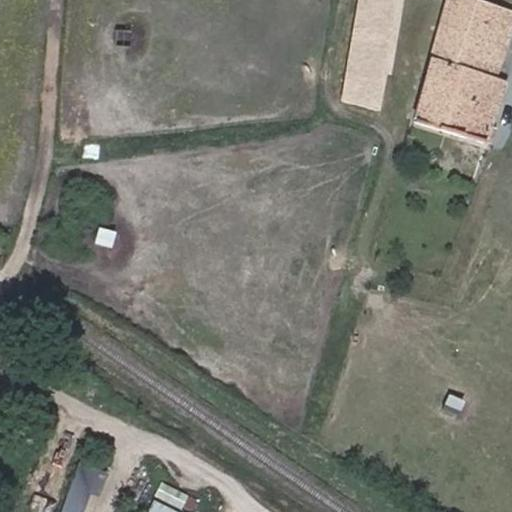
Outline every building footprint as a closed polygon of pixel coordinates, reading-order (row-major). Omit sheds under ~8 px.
[(391,0),(356,0),(347,63),(380,69),(391,0)] [(511,15),(465,0),(443,0),(431,56),(414,119),(483,140),(502,83),(490,79),(511,15)] [(380,69),(347,63),(341,98),(374,108),(380,69)] [(150,511),(189,511),(197,495),(162,481),(150,511)] [(107,511),(90,499),(80,511),(107,511)]
